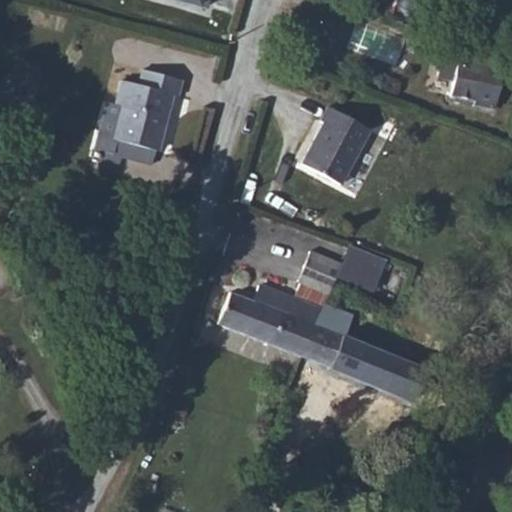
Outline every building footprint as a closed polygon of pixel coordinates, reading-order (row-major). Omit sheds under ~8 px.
[(315,26),(297,21),(291,43),(309,48),(315,26)] [(393,66),(402,39),(355,22),(345,48),(393,66)] [(466,42),(436,34),(434,45),(442,47),(436,77),(452,80),(449,96),(473,101),(472,106),(492,110),(504,53),(466,42)] [(112,155),(120,158),(150,166),(154,151),(157,152),(171,96),(176,97),(181,81),(141,70),(137,86),(120,81),(114,104),(121,106),(113,137),(105,136),(100,152),(91,150),(89,157),(98,159),(96,169),(107,172),(112,155)] [(91,150),(100,152),(105,136),(113,137),(121,106),(114,104),(104,102),(91,150)] [(368,130),(326,108),(319,122),(322,123),(300,164),(339,185),(368,130)] [(112,155),(107,172),(116,174),(120,158),(112,155)] [(339,264),(334,277),(371,294),(384,263),(347,247),(339,264)] [(309,252),(296,281),(299,282),(327,293),(334,277),(339,264),(309,252)] [(216,324),(409,404),(421,371),(359,343),(362,333),(346,326),(348,319),(321,307),(327,293),(299,282),(292,299),(258,286),(252,302),(229,293),(216,324)]
